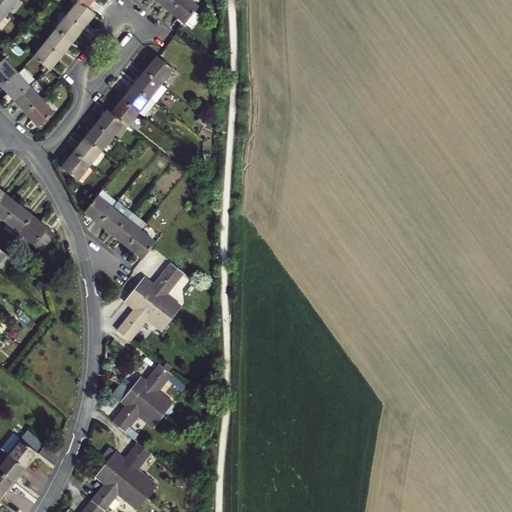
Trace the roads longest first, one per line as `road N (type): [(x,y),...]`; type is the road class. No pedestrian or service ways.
road 1 (residential): [(36,158),(75,231),(93,317),(83,418),(42,511)]
road 2 (residential): [(91,94),(146,27),(126,9),(73,76)]
